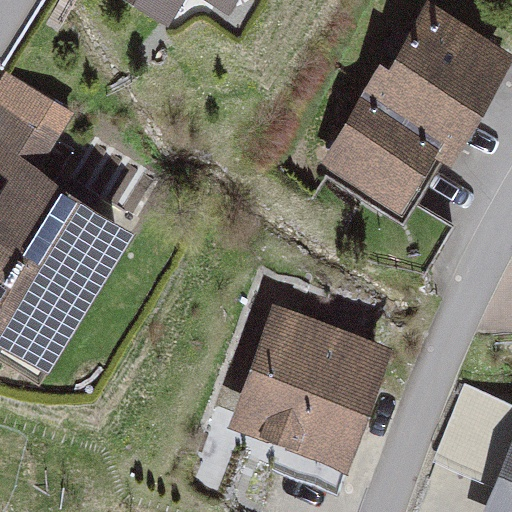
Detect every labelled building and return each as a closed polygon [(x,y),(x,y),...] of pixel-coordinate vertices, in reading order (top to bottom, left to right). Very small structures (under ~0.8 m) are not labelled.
[(227,0),(142,0),(168,16),(177,0),(223,0),(227,2),(227,0)] [(504,48),(429,0),(427,0),(327,155),(403,204),(504,48)] [(73,109),(4,66),(0,72),(0,172),(8,178),(0,191),(0,351),(39,376),(135,222),(39,163),(73,109)] [(380,346),(276,304),(227,423),(331,465),(380,346)] [(511,511),(511,441),(484,511),(511,511)]
